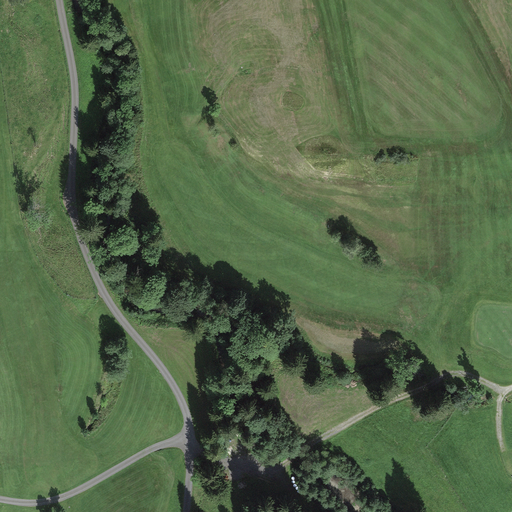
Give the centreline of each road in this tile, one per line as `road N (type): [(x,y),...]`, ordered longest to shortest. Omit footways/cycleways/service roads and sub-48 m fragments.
road 1 (track): [(59,0),(75,83),(75,225),(103,293),(171,380),(189,439)]
road 2 (track): [(189,439),(216,460),(265,471),(446,374),(502,389)]
road 3 (track): [(0,500),(56,499),(151,448),(189,439)]
